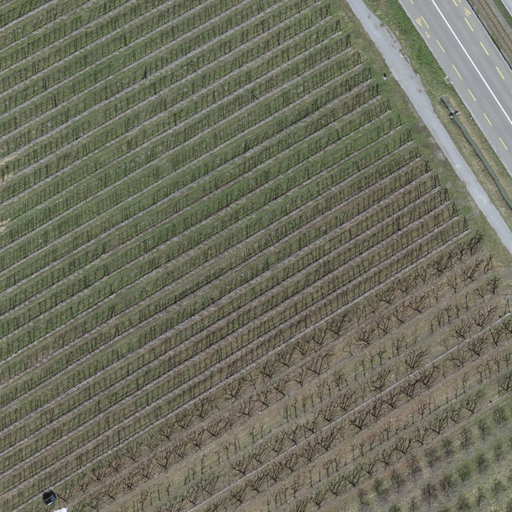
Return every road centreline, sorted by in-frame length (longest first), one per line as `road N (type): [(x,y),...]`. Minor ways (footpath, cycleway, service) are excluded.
road 1 (unclassified): [(511,243),(354,0)]
road 2 (primary): [(433,0),(511,121)]
